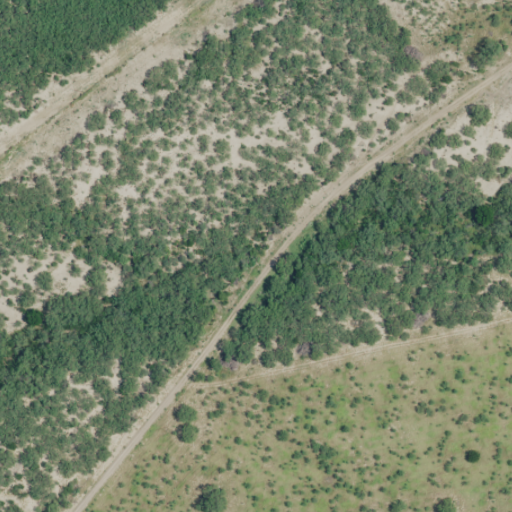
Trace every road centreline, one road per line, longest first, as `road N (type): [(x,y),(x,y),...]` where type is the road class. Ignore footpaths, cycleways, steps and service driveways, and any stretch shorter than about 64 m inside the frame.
road 1 (track): [(82,511),(305,215),(405,134),(511,66)]
road 2 (residential): [(0,171),(129,96),(258,0)]
